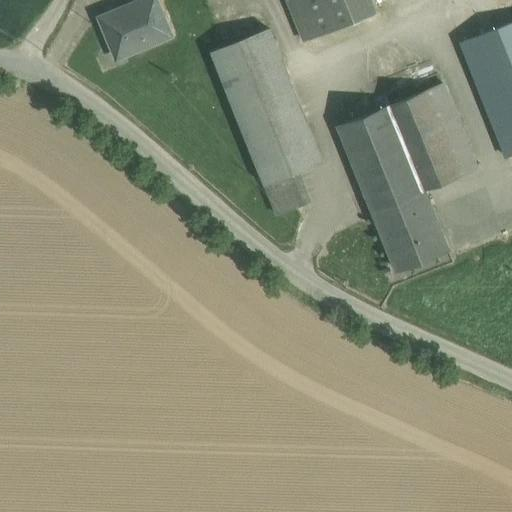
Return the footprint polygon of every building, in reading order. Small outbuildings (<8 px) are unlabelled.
[(116,58),(173,35),(159,0),(132,0),(133,2),(99,16),(116,58)] [(372,0),(291,0),(307,38),(377,10),(372,0)] [(511,21),(460,42),(505,155),(511,152),(511,21)] [(269,28),(212,50),(276,213),(311,199),(300,169),(321,161),(269,28)] [(444,83),(338,125),(396,269),(449,248),(425,189),(478,167),(444,83)]
